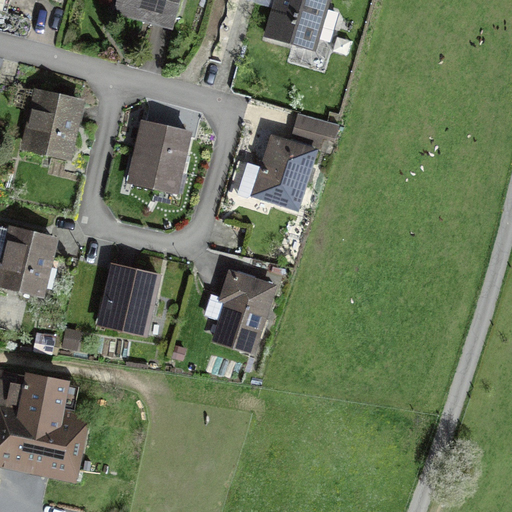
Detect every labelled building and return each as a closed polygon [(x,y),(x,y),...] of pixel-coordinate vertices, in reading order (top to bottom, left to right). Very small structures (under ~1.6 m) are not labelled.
[(116,0),(114,8),(166,22),(172,0),(116,0)] [(276,0),(266,37),(317,52),(331,0),(276,0)] [(19,147),(68,158),(81,101),(32,90),(19,147)] [(339,125),(300,114),(293,138),(316,145),(319,134),(335,139),(339,125)] [(127,176),(179,189),(193,131),(141,118),(127,176)] [(268,137),(249,197),(297,212),(316,152),(268,137)] [(0,241),(0,297),(31,305),(45,248),(1,237),(0,241)] [(202,336),(251,352),(273,282),(224,266),(202,336)] [(88,337),(137,348),(151,287),(101,276),(88,337)] [(0,453),(71,468),(82,414),(58,409),(64,381),(30,374),(27,386),(0,380),(0,453)]
